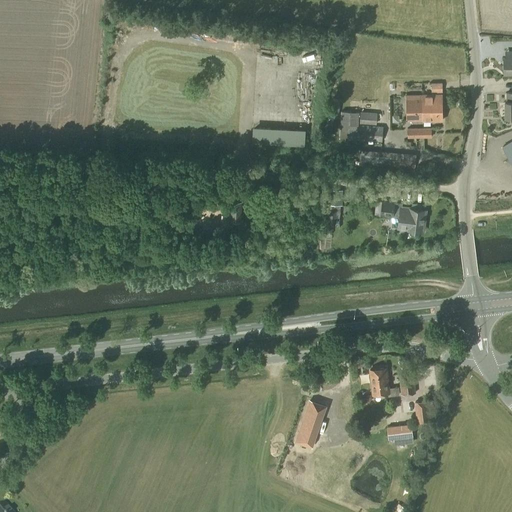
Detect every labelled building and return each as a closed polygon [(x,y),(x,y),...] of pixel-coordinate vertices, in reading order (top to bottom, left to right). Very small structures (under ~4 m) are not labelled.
[(246,78),(254,78),(253,63),(246,63),(246,78)] [(296,94),(297,85),(287,85),(287,80),(282,79),(282,93),(296,94)] [(306,92),(318,92),(318,83),(306,82),(306,92)] [(442,121),(442,94),(432,94),(432,95),(407,95),(407,120),(422,120),(422,121),(442,121)] [(376,124),(377,113),(360,112),(359,123),(376,124)] [(382,141),(383,127),(358,124),(359,116),(341,115),(339,138),(382,141)] [(407,127),(407,138),(431,138),(431,127),(407,127)] [(511,140),(503,146),(511,161),(511,140)] [(391,152),(364,150),(363,165),(390,167),(390,166),(401,167),(401,164),(414,165),(415,154),(391,152)] [(329,189),(329,204),(342,204),(343,189),(329,189)] [(422,230),(425,211),(405,208),(405,204),(402,204),(402,203),(382,200),(380,215),(393,217),(393,216),(399,217),(398,227),(422,230)] [(241,222),(242,201),(231,201),(230,221),(241,222)] [(328,223),(328,225),(335,225),(335,218),(340,218),(341,206),(328,206),(328,217),(328,223)] [(388,388),(386,368),(370,370),(372,395),(389,393),(389,396),(399,395),(398,387),(388,388)] [(401,395),(416,393),(414,373),(398,374),(401,395)] [(417,423),(431,421),(428,400),(414,401),(417,423)] [(309,404),(306,416),(321,420),(324,408),(309,404)] [(404,444),(403,438),(413,437),(411,423),(387,427),(388,440),(394,439),(395,445),(404,444)]
